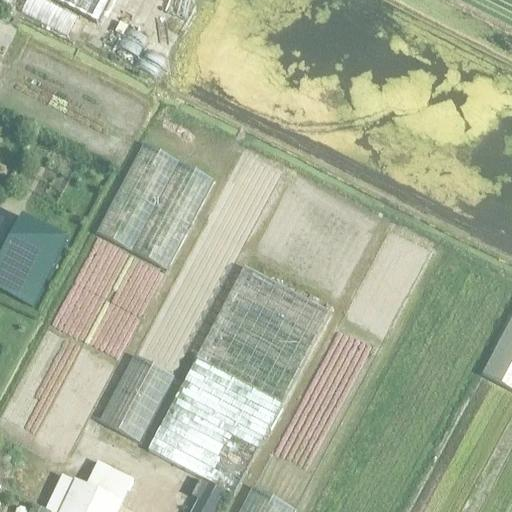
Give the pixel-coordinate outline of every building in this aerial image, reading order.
[(0,0),(0,4),(7,9),(11,0),(0,0)] [(75,42),(85,23),(39,0),(18,0),(13,11),(75,42)] [(49,0),(97,24),(109,0),(49,0)] [(140,66),(155,75),(164,60),(149,51),(140,66)] [(98,237),(171,270),(213,177),(141,144),(98,237)] [(249,240),(281,173),(240,154),(209,220),(249,240)] [(29,230),(0,283),(0,299),(38,320),(73,254),(29,230)] [(329,314),(244,269),(148,453),(233,497),(329,314)] [(360,289),(348,312),(388,331),(404,297),(405,297),(408,291),(386,280),(378,298),(360,289)] [(511,316),(482,377),(511,392),(511,316)] [(511,506),(511,446),(491,499),(511,506)] [(62,478),(45,511),(118,511),(121,505),(133,481),(98,464),(86,489),(75,483),(74,483),(62,478)]
